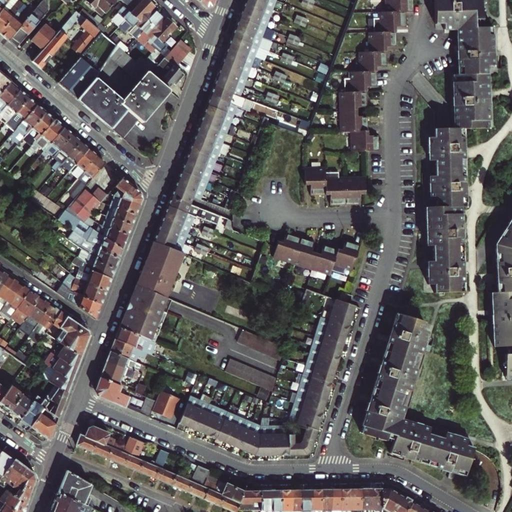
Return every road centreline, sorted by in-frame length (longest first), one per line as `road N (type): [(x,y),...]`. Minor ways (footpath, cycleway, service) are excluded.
road 1 (residential): [(75,400),(250,468),(330,469)]
road 2 (residential): [(330,469),(394,219)]
road 3 (tertiary): [(159,189),(75,400)]
road 4 (residential): [(159,189),(0,53)]
road 5 (residential): [(394,219),(391,101),(412,61)]
road 6 (tertiary): [(214,36),(159,189)]
road 7 (residential): [(330,469),(393,468),(467,511)]
road 8 (residential): [(394,219),(274,220)]
